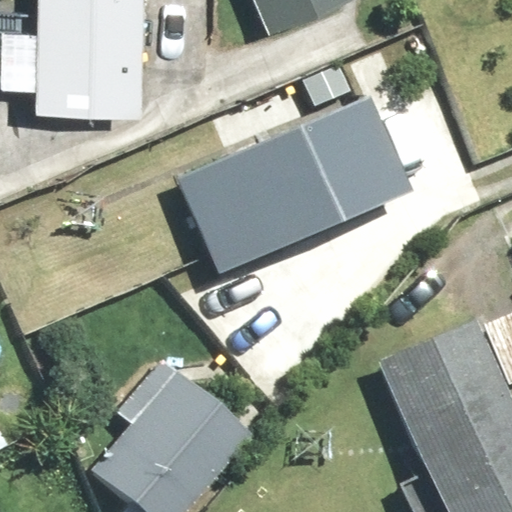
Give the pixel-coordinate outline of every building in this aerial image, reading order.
[(30,0),(25,113),(130,118),(135,0),(30,0)] [(257,0),(270,29),(336,0),(257,0)] [(403,203),(360,103),(170,183),(213,284),(403,203)] [(375,368),(431,511),(511,511),(511,418),(477,329),(375,368)] [(165,374),(84,476),(128,511),(190,511),(248,440),(165,374)]
